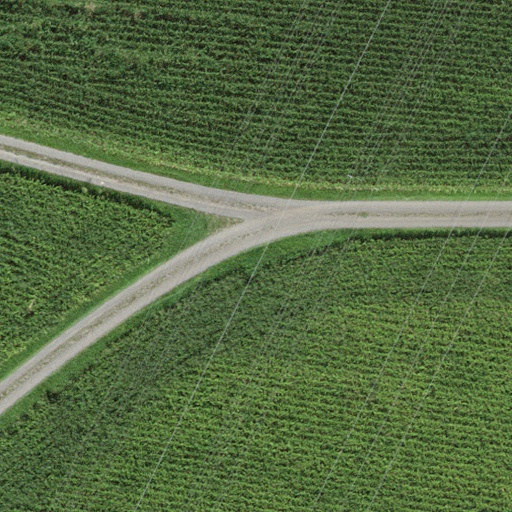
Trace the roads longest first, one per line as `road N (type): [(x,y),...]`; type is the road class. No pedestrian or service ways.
road 1 (track): [(0,412),(150,295),(269,221),(511,217)]
road 2 (track): [(0,152),(269,221)]
